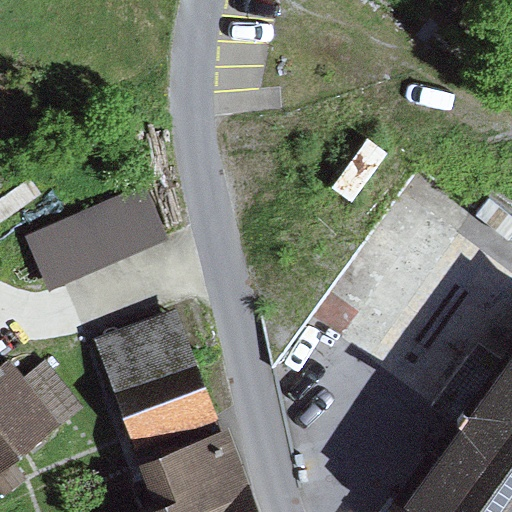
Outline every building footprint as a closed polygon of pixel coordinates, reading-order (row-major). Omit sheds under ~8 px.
[(258,296),(278,362),(416,168),(373,136),(258,296)] [(144,183),(24,234),(47,286),(166,235),(144,183)] [(176,304),(96,333),(138,445),(218,415),(176,304)] [(511,511),(511,326),(378,511),(511,511)] [(0,362),(0,465),(79,401),(45,359),(26,374),(11,354),(3,361),(0,362)] [(162,506),(145,511),(269,511),(233,418),(141,453),(162,506)]
